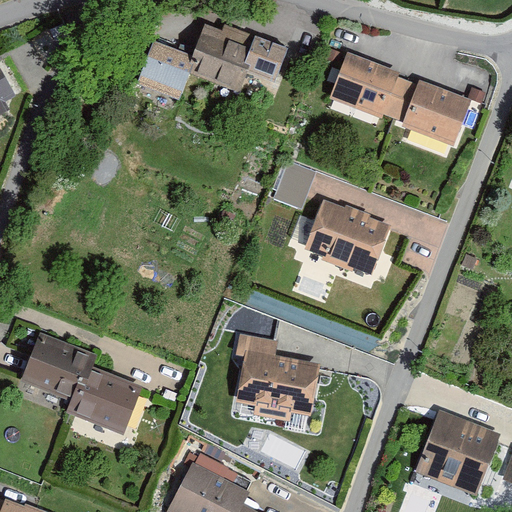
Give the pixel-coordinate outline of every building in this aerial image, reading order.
[(289,44),(225,21),(223,28),(206,22),(195,52),(188,71),(240,89),(246,73),(275,83),(289,44)] [(137,80),(179,95),(188,71),(195,52),(153,37),(137,80)] [(400,73),(345,52),(329,95),(383,116),(385,111),(397,79),(400,73)] [(0,113),(10,108),(6,99),(16,93),(0,61),(0,113)] [(414,85),(397,79),(385,111),(402,117),(414,85)] [(469,98),(417,79),(414,85),(402,117),(400,121),(452,141),(469,98)] [(303,208),(316,171),(288,160),(275,198),(303,208)] [(391,222),(324,197),(305,247),(372,272),(391,222)] [(278,339),(239,331),(235,351),(245,353),(236,401),(256,404),(254,413),(290,420),(292,409),(311,413),(321,362),(275,353),(278,339)] [(92,353),(39,332),(19,381),(73,402),(88,365),(92,353)] [(140,386),(88,365),(73,402),(70,411),(122,432),(140,386)] [(502,432),(439,408),(414,469),(477,494),(502,432)] [(244,484),(191,457),(163,511),(227,511),(235,495),(244,484)] [(273,511),(235,495),(227,511),(273,511)] [(48,511),(6,496),(5,499),(0,511),(48,511)]
